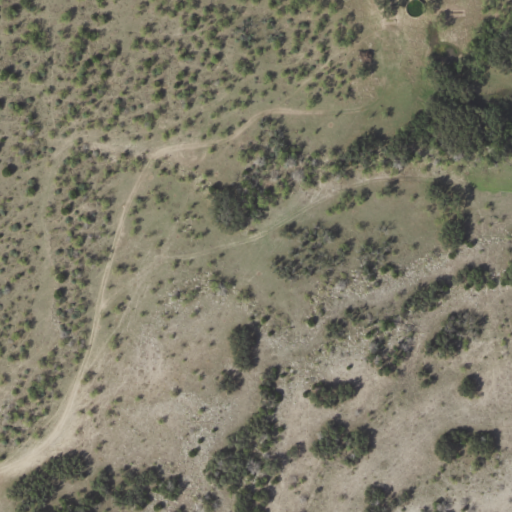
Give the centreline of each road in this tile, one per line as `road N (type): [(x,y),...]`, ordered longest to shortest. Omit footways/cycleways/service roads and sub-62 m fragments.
road 1 (residential): [(427,71),(383,101),(274,116),(145,181),(101,265),(57,414),(0,476)]
road 2 (residential): [(511,106),(427,71),(406,0)]
